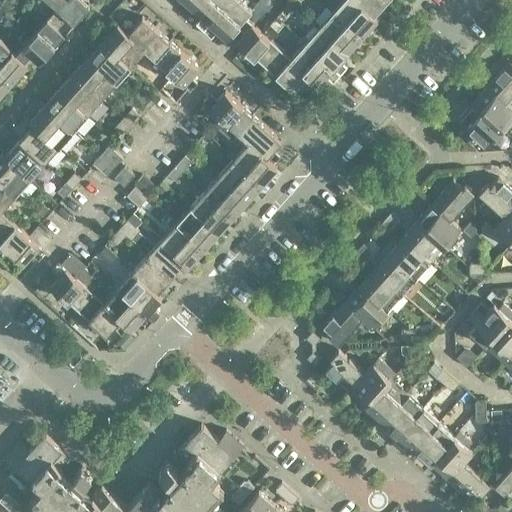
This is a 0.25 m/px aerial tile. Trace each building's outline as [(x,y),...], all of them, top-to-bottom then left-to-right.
[(64,0),(58,7),(57,7),(48,17),(65,33),(90,5),(84,0),(64,0)] [(200,0),(194,8),(202,16),(196,22),(204,29),(229,0),(200,0)] [(229,0),(204,29),(212,36),(218,30),(227,37),(238,25),(245,17),(252,9),(242,0),(229,0)] [(356,0),(342,0),(334,9),(363,35),(378,18),(374,15),(374,14),(373,15),(356,0)] [(356,0),(373,15),(374,14),(374,15),(387,0),(356,0)] [(363,35),(334,9),(320,25),(348,51),(363,35)] [(128,19),(121,26),(146,49),(145,49),(155,58),(171,41),(143,16),(135,25),(128,19)] [(48,17),(19,50),(17,52),(25,60),(31,53),(40,61),(65,33),(48,17)] [(280,48),(245,17),(238,25),(245,31),(237,40),(265,65),(280,48)] [(121,26),(118,23),(110,32),(103,25),(96,33),(131,65),(145,49),(146,49),(121,26)] [(320,25),(308,39),(303,34),(300,37),(305,42),(341,73),(347,66),(341,60),(348,51),(320,25)] [(131,65),(96,33),(89,41),(96,47),(88,56),(117,81),(131,65)] [(17,52),(0,37),(0,68),(13,80),(28,63),(25,60),(17,52)] [(341,73),(305,42),(300,37),(297,41),(302,45),(291,58),(319,83),(326,75),(333,81),(341,73)] [(199,66),(171,41),(155,58),(190,90),(198,81),(191,75),(199,66)] [(280,48),(265,65),(293,91),(301,82),(308,88),(315,81),(318,84),(319,83),(291,58),(280,48)] [(117,81),(88,56),(74,71),(102,97),(117,81)] [(511,63),(509,61),(487,85),(505,101),(506,100),(511,93),(511,63)] [(0,94),(13,80),(0,68),(0,94)] [(102,97),(74,71),(59,88),(88,113),(102,97)] [(505,101),(487,85),(473,102),(505,130),(511,122),(511,114),(511,113),(511,105),(506,100),(505,101)] [(88,113),(59,88),(45,104),(74,129),(88,113)] [(217,99),(210,93),(203,101),(238,132),(254,115),(225,90),(217,99)] [(505,130),(473,102),(458,118),(465,125),(458,133),(467,140),(474,133),(485,143),(489,138),(494,143),(505,130)] [(74,129),(45,104),(30,121),(34,124),(34,123),(59,145),(74,129)] [(130,122),(139,113),(131,106),(123,116),(130,122)] [(281,140),(254,115),(238,132),(248,141),(249,141),(273,163),(274,163),(280,155),(273,149),(281,140)] [(130,122),(123,116),(114,126),(121,132),(130,122)] [(34,123),(34,124),(20,139),(45,161),(59,145),(34,123)] [(20,139),(6,154),(5,155),(30,178),(45,161),(20,139)] [(249,141),(248,141),(234,157),(269,188),(276,181),(269,174),(277,166),(274,163),(273,163),(249,141)] [(123,156),(110,145),(101,154),(114,166),(123,156)] [(5,155),(6,154),(2,151),(0,153),(0,179),(15,194),(30,178),(5,155)] [(106,174),(114,166),(101,154),(93,162),(94,163),(106,174)] [(192,160),(185,154),(176,163),(183,169),(192,160)] [(234,157),(220,173),(248,198),(255,190),(262,196),(269,188),(234,157)] [(183,169),(176,163),(168,173),(174,179),(183,169)] [(125,165),(115,176),(125,185),(135,174),(125,165)] [(73,186),(81,177),(74,170),(66,180),(73,186)] [(220,173),(205,189),(234,214),(248,198),(220,173)] [(148,195),(155,187),(141,175),(134,182),(148,195)] [(479,191),(505,215),(506,216),(511,209),(511,188),(498,176),(490,185),(487,182),(479,191)] [(15,194),(0,179),(0,209),(1,210),(15,194)] [(454,179),(432,203),(450,219),(450,218),(474,191),(465,183),(462,187),(454,179)] [(73,186),(66,180),(57,190),(64,196),(73,186)] [(135,184),(126,194),(138,205),(147,196),(135,184)] [(205,189),(191,205),(219,230),(234,214),(205,189)] [(450,219),(432,203),(418,219),(445,243),(444,244),(449,249),(461,235),(456,231),(460,226),(450,218),(450,219)] [(219,230),(191,205),(176,221),(205,247),(219,230)] [(0,209),(0,231),(11,219),(1,210),(0,209)] [(511,241),(511,209),(506,216),(505,215),(497,225),(501,229),(497,233),(510,245),(511,241)] [(398,215),(395,212),(392,210),(385,218),(393,225),(399,219),(398,215)] [(139,229),(127,218),(119,228),(126,234),(131,239),(139,229)] [(393,225),(385,218),(377,227),(383,232),(387,232),(393,225)] [(46,250),(11,219),(0,231),(0,239),(24,261),(32,252),(39,258),(46,250)] [(445,243),(418,219),(403,235),(430,260),(444,244),(445,243)] [(176,221),(162,237),(187,259),(186,260),(190,263),(205,247),(176,221)] [(126,234),(119,228),(110,237),(117,244),(126,234)] [(430,260),(403,235),(397,242),(392,238),(384,247),(416,276),(430,260)] [(162,237),(147,254),(172,276),(186,260),(187,259),(162,237)] [(369,247),(366,245),(363,242),(355,251),(363,258),(369,251),(369,247)] [(416,276),(384,247),(375,256),(380,261),(374,267),(401,292),(416,276)] [(363,258),(355,251),(348,259),(354,264),(358,264),(363,258)] [(69,253),(60,262),(59,262),(52,270),(59,276),(51,285),(79,310),(94,293),(86,286),(94,277),(83,268),(84,266),(69,253)] [(147,254),(133,270),(158,292),(158,291),(172,276),(147,254)] [(480,261),(481,272),(487,272),(492,272),(492,264),(488,261),(480,261)] [(469,266),(466,269),(478,281),(487,272),(481,272),(477,272),(469,266)] [(401,292),(374,267),(359,284),(387,308),(388,307),(401,292)] [(133,270),(121,283),(116,279),(114,282),(154,318),(161,310),(154,303),(162,294),(158,291),(158,292),(133,270)] [(154,318),(114,282),(111,285),(116,289),(104,302),(104,303),(129,324),(128,325),(132,328),(140,319),(147,325),(154,318)] [(387,308),(359,284),(345,300),(363,316),(362,317),(372,325),(376,321),(381,325),(392,312),(388,307),(387,308)] [(104,302),(94,293),(79,310),(107,335),(115,326),(122,332),(128,325),(129,324),(104,303),(104,302)] [(358,321),(362,317),(363,316),(345,300),(323,324),(332,332),(329,335),(338,343),(358,321)] [(483,314),(476,307),(469,315),(476,322),(469,330),(486,345),(511,316),(511,310),(503,302),(498,307),(494,303),(483,314)] [(511,316),(486,345),(503,360),(511,349),(511,316)] [(412,339),(412,338),(412,328),(404,328),(400,332),(401,339),(412,339)] [(130,329),(124,335),(130,340),(136,334),(130,329)] [(313,329),(306,337),(312,342),(316,342),(321,336),(313,329)] [(422,354),(425,351),(424,343),(401,344),(401,352),(404,355),(422,354)] [(326,369),(350,390),(366,372),(365,371),(339,348),(331,357),(334,360),(326,369)] [(511,349),(503,360),(511,368),(511,349)] [(307,356),(315,364),(322,355),(316,350),(312,350),(307,356)] [(366,372),(350,390),(366,404),(390,377),(391,378),(396,373),(383,361),(379,366),(374,362),(365,371),(366,372)] [(451,374),(442,367),(437,373),(437,376),(444,382),(451,374)] [(451,374),(444,382),(450,388),(454,388),(459,382),(451,374)] [(390,377),(366,404),(382,419),(407,392),(391,378),(390,377)] [(407,392),(382,419),(389,425),(385,430),(394,438),(423,406),(407,392)] [(475,410),(486,409),(485,398),(478,399),(475,402),(475,410)] [(423,406),(394,438),(404,447),(408,442),(415,448),(439,421),(423,406)] [(488,409),(489,420),(500,420),(502,418),(501,408),(488,409)] [(488,409),(486,409),(475,410),(476,419),(478,421),(489,420),(488,409)] [(439,421),(415,448),(431,463),(456,435),(455,434),(439,421)] [(218,438),(202,423),(178,450),(191,462),(164,493),(150,481),(127,506),(102,483),(90,497),(59,469),(71,456),(44,432),(29,448),(20,440),(5,457),(39,488),(33,495),(51,511),(196,511),(220,485),(213,479),(243,444),(226,429),(218,438)] [(456,435),(431,463),(447,477),(463,459),(464,460),(473,450),(468,446),(472,441),(459,430),(455,434),(456,435)] [(168,479),(177,468),(167,459),(158,469),(168,479)] [(463,459),(447,477),(471,499),(479,490),(482,493),(490,484),(464,460),(463,459)] [(83,483),(92,472),(82,463),(73,474),(83,483)] [(511,492),(511,464),(495,483),(504,492),(507,488),(511,492)] [(254,485),(253,485),(248,480),(243,479),(232,492),(232,496),(239,502),(254,485)] [(282,480),(279,484),(276,486),(277,490),(290,502),(293,501),(299,495),(282,480)] [(259,490),(238,511),(269,511),(276,505),(259,490)] [(0,497),(0,500),(13,511),(17,511),(21,508),(21,504),(8,492),(4,493),(0,497)] [(484,500),(477,509),(480,511),(487,511),(490,510),(490,506),(484,500)] [(503,500),(498,506),(498,509),(500,511),(506,511),(511,507),(503,500)]
